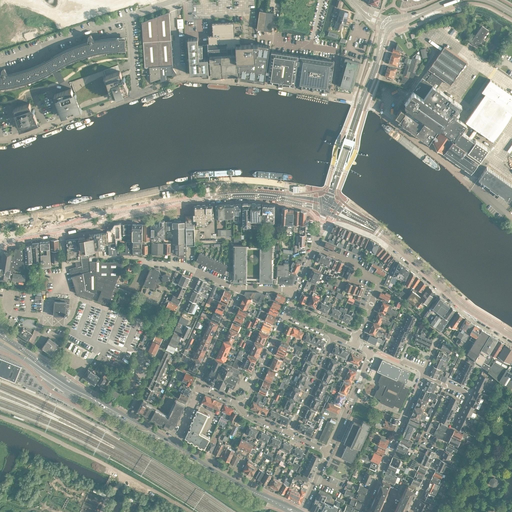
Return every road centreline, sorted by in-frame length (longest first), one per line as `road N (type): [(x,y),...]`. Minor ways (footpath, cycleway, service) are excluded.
road 1 (secondary): [(0,240),(226,195),(325,206)]
road 2 (unclassified): [(511,335),(378,233),(325,206)]
road 3 (residential): [(134,95),(191,79),(355,101)]
road 4 (residential): [(422,374),(465,399),(411,511)]
road 5 (residential): [(127,421),(198,271)]
road 6 (residential): [(362,511),(422,374)]
road 7 (unclassified): [(0,140),(134,95)]
road 8 (primary): [(294,511),(172,447)]
road 9 (unclassified): [(0,59),(129,15)]
road 10 (residential): [(357,336),(379,281),(321,248)]
road 11 (residential): [(328,451),(370,353),(353,345)]
